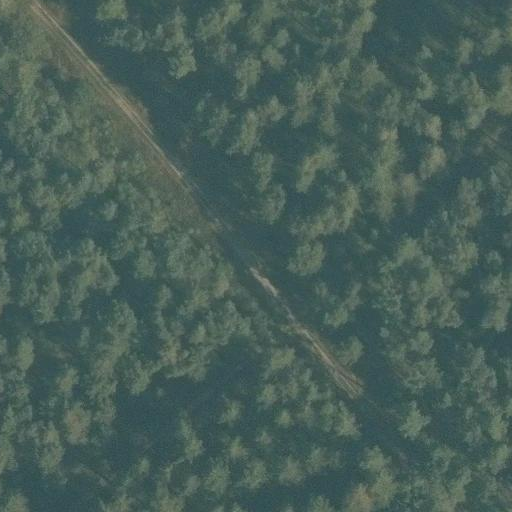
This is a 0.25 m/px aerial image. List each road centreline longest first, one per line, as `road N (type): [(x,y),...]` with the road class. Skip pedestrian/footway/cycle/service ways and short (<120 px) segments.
road 1 (track): [(457,511),(29,0)]
road 2 (track): [(511,134),(63,511)]
